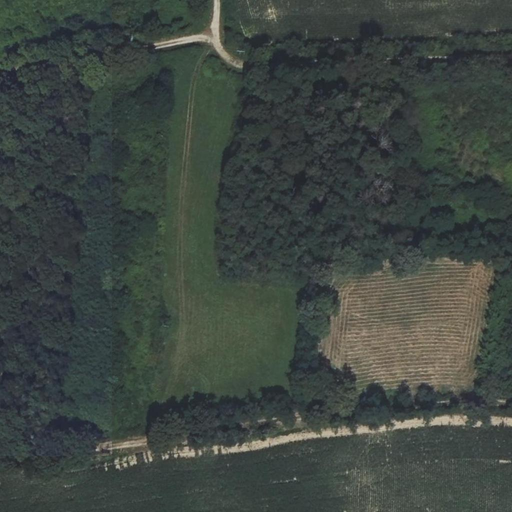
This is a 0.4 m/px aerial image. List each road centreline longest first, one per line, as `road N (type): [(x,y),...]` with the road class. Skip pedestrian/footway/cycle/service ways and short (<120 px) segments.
road 1 (track): [(511,403),(303,416),(0,460)]
road 2 (track): [(78,60),(49,164),(52,249),(22,290),(0,434)]
road 3 (track): [(511,58),(245,65),(216,44)]
road 4 (track): [(216,44),(202,38),(78,60)]
